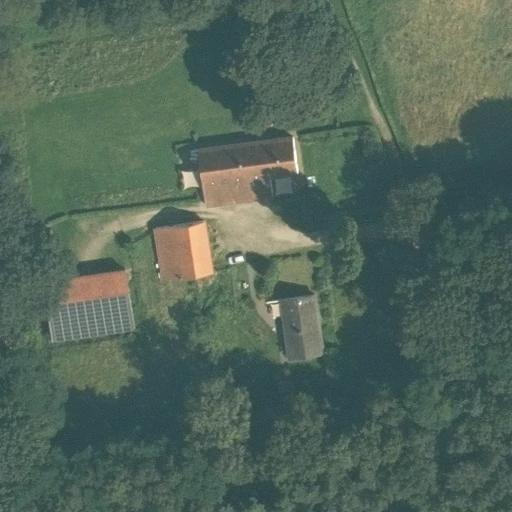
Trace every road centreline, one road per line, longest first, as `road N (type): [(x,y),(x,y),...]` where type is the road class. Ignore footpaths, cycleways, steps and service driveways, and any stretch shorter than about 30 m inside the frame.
road 1 (track): [(423,216),(335,0)]
road 2 (track): [(494,430),(423,216)]
